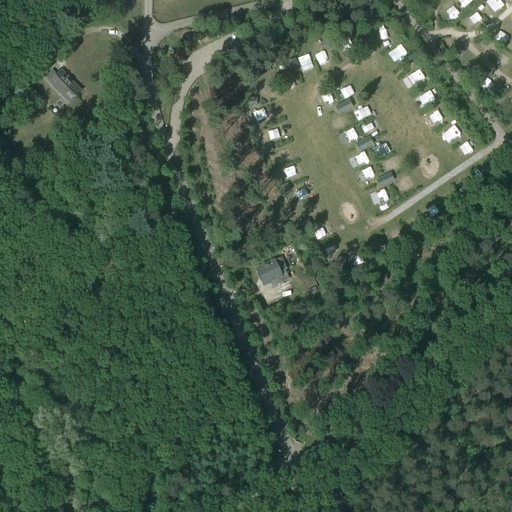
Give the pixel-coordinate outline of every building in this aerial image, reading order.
[(329,39),(322,42),(325,47),(331,44),(329,39)] [(295,59),(289,62),(291,67),(298,65),(295,59)] [(82,91),(61,69),(56,74),(52,70),(45,77),(48,81),(48,82),(68,104),(82,91)] [(347,101),(342,103),(346,111),(350,109),(347,101)] [(342,103),(337,105),(341,113),(346,111),(342,103)] [(367,138),(362,140),(366,148),(371,146),(367,138)] [(362,140),(358,143),(362,151),(366,148),(362,140)] [(267,145),(262,147),(265,155),(270,152),(267,145)] [(388,174),(383,177),(387,184),(392,181),(388,174)] [(383,177),(378,179),(381,186),(387,184),(383,177)] [(285,184),(279,187),(283,194),(288,191),(285,184)] [(306,220),(301,223),(304,230),(310,227),(306,220)] [(427,220),(420,224),(423,229),(430,225),(429,224),(427,220)] [(393,246),(386,250),(389,254),(389,255),(396,251),(395,249),(393,246)] [(280,271),(274,260),(255,268),(263,287),(271,284),(272,287),(289,279),(284,269),(280,271)] [(309,297),(318,294),(316,289),(307,293),(309,297)]
